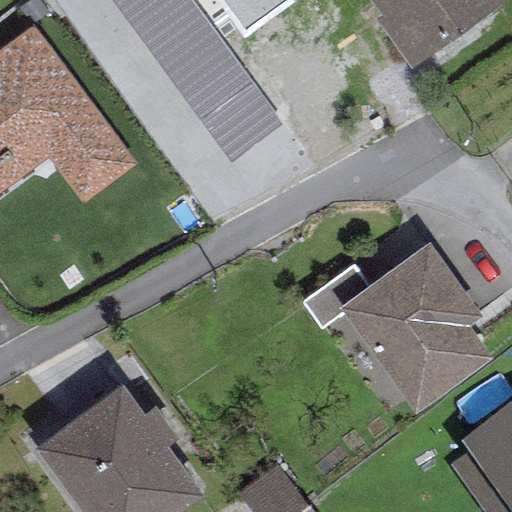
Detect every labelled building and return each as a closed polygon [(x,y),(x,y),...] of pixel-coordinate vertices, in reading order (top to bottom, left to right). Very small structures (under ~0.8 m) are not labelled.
[(281,124),(189,0),(105,0),(227,164),(281,124)] [(216,0),(244,38),(291,1),(289,0),(216,0)] [(370,0),(382,16),(374,21),(411,72),(508,0),(370,0)] [(136,156),(31,18),(0,40),(0,184),(45,150),(81,197),(136,156)] [(428,231),(341,293),(415,398),(489,345),(467,314),(481,305),(428,231)] [(121,371),(32,435),(88,511),(160,511),(203,481),(168,433),(177,426),(154,394),(143,402),(121,371)] [(511,511),(511,413),(463,449),(469,456),(452,468),(484,511),(511,511)] [(316,511),(277,462),(239,491),(255,511),(316,511)]
